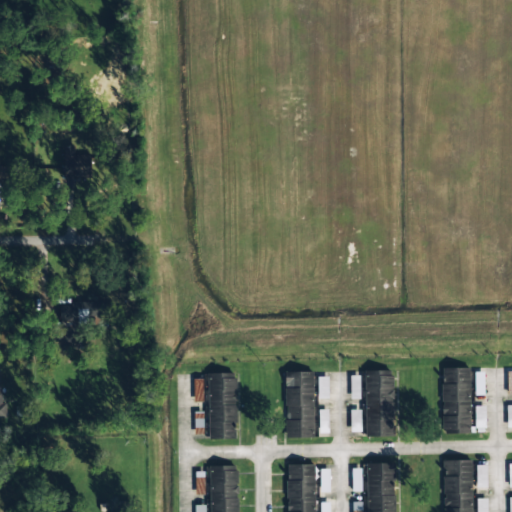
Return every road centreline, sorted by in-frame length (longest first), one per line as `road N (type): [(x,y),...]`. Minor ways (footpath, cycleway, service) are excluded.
road 1 (residential): [(267,453),(511,444)]
road 2 (residential): [(495,374),(498,511)]
road 3 (residential): [(187,375),(188,511)]
road 4 (residential): [(130,241),(0,241)]
road 5 (residential): [(334,383),(341,511)]
